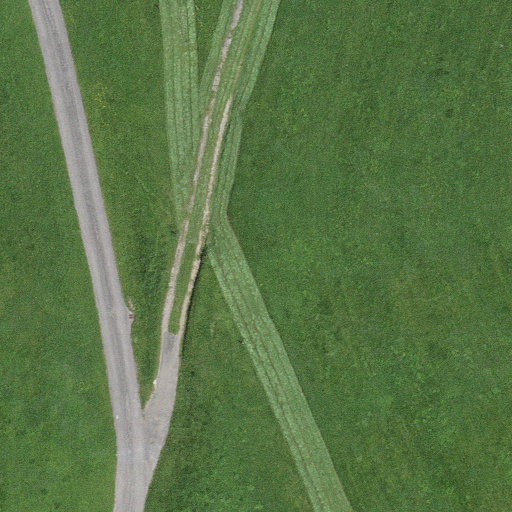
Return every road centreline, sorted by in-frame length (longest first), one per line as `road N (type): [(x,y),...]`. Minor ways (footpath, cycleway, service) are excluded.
road 1 (track): [(130,511),(164,394),(211,150),(254,0)]
road 2 (unclassified): [(126,511),(124,391),(62,71),(40,0)]
